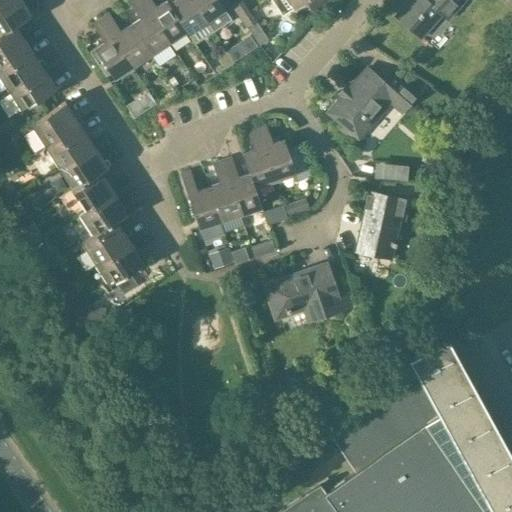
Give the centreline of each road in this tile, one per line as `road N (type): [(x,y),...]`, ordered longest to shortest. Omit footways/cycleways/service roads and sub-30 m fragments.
road 1 (residential): [(176,278),(275,250),(313,229),(330,203),(326,159),(288,87)]
road 2 (residential): [(143,160),(75,58),(64,16)]
road 3 (residential): [(143,160),(288,87)]
road 4 (residential): [(255,416),(176,278)]
road 5 (residential): [(176,278),(148,230),(143,160)]
